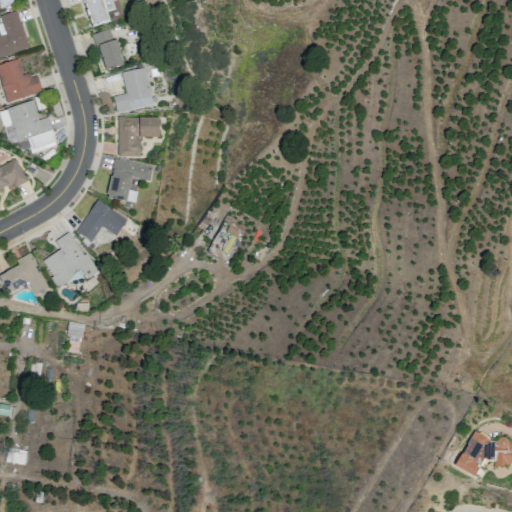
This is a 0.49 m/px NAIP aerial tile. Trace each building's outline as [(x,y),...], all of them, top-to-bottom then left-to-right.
[(0,0),(0,8),(13,5),(11,0),(0,0)] [(81,0),(91,29),(109,23),(107,14),(115,12),(111,0),(106,0),(102,1),(101,0),(81,0)] [(0,58),(0,38),(5,37),(0,21),(0,17),(16,13),(29,50),(0,58)] [(97,47),(105,72),(122,67),(114,42),(97,47)] [(0,65),(0,84),(6,105),(43,94),(37,79),(31,80),(30,75),(22,77),(17,61),(0,65)] [(121,74),(126,96),(111,99),(114,116),(153,106),(144,69),(121,74)] [(0,113),(0,123),(7,146),(25,142),(31,156),(44,152),(43,147),(55,144),(48,119),(39,122),(32,103),(0,113)] [(115,119),(117,158),(139,158),(139,139),(158,139),(157,117),(115,119)] [(0,166),(0,189),(5,187),(11,191),(28,182),(16,159),(0,166)] [(113,160),(106,200),(134,206),(137,193),(129,191),(131,178),(150,183),(152,167),(113,160)] [(97,202),(75,234),(91,245),(100,229),(116,237),(127,219),(97,202)] [(239,233),(224,224),(210,246),(226,255),(239,233)] [(54,242),(59,250),(41,262),(57,290),(79,276),(85,282),(99,275),(86,255),(83,257),(67,234),(54,242)] [(0,275),(0,279),(10,299),(28,291),(36,302),(51,295),(30,255),(15,262),(17,267),(0,275)] [(85,325),(70,322),(67,337),(82,340),(85,325)] [(0,414),(8,416),(9,405),(0,403),(0,414)] [(511,464),(506,464),(506,467),(495,467),(495,462),(487,462),(484,460),(474,477),(454,466),(475,432),(491,442),(497,442),(498,440),(499,439),(502,438),(504,439),(506,440),(508,441),(509,443),(511,443),(511,464)]
